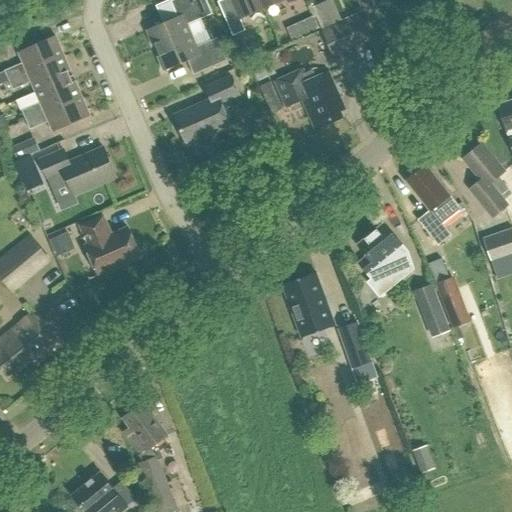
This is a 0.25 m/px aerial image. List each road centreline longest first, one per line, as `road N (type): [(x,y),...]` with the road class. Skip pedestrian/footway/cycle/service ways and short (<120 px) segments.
road 1 (tertiary): [(223,276),(511,37)]
road 2 (residential): [(223,276),(172,205),(92,21),(94,0)]
road 3 (tertiary): [(0,455),(223,276)]
